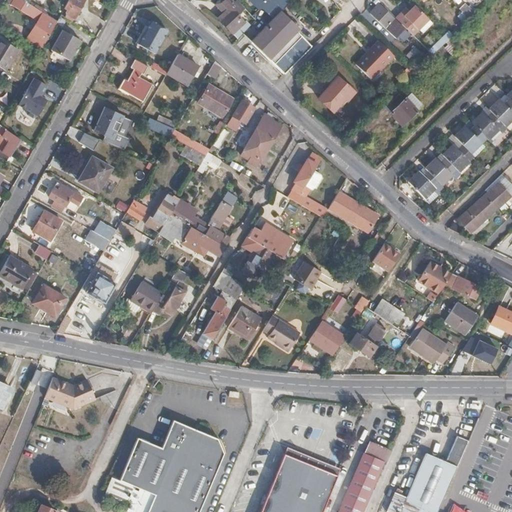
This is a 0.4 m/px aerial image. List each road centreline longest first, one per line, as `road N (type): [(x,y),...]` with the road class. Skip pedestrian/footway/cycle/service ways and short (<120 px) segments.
road 1 (secondary): [(0,335),(196,374),(328,386),(511,388)]
road 2 (secondary): [(511,273),(415,224),(162,0)]
road 3 (residential): [(0,230),(125,0)]
